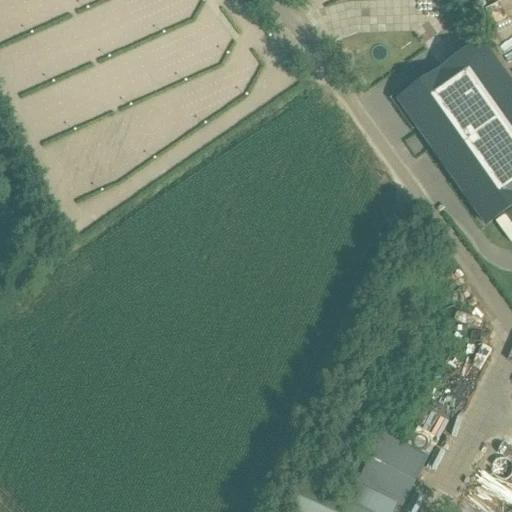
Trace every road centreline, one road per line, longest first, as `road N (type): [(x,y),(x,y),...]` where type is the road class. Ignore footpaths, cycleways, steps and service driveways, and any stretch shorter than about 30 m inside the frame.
road 1 (track): [(272,0),(386,154),(400,193),(247,511)]
road 2 (unknown): [(395,180),(464,253),(501,319),(487,402),(433,511)]
